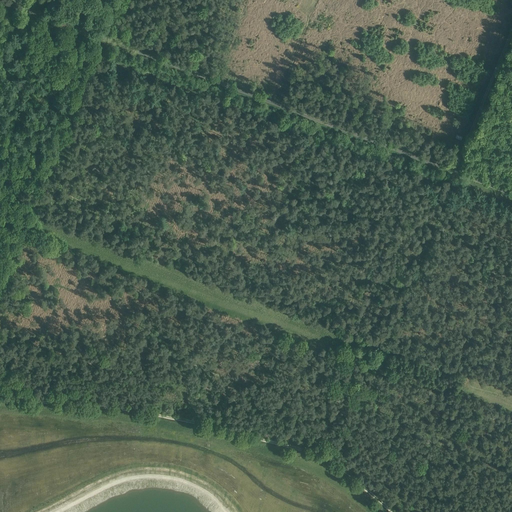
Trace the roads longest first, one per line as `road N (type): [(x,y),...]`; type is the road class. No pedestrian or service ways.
road 1 (track): [(0,322),(82,356),(192,359),(428,511)]
road 2 (track): [(391,511),(304,452),(153,413),(0,398)]
road 3 (track): [(453,165),(97,32)]
road 4 (track): [(453,165),(511,19)]
